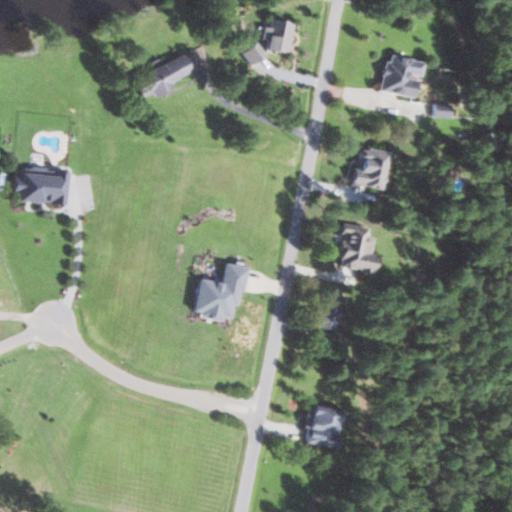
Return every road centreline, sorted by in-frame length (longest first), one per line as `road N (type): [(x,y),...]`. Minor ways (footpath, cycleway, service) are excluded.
road 1 (residential): [(235,511),(338,0)]
road 2 (residential): [(257,414),(134,383),(88,357),(53,324),(0,348)]
